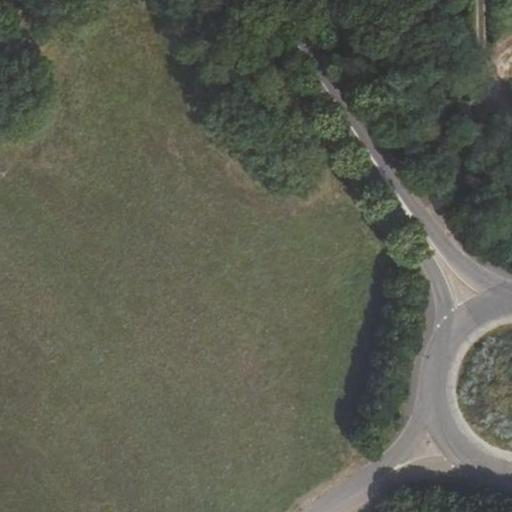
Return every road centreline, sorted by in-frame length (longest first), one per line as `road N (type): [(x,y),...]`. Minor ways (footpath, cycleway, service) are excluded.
road 1 (primary): [(472,308),(458,271),(261,0)]
road 2 (track): [(446,255),(457,161),(486,70),(511,53)]
road 3 (primary): [(472,308),(433,351),(428,408),(440,435)]
road 4 (unclassified): [(440,435),(338,511)]
